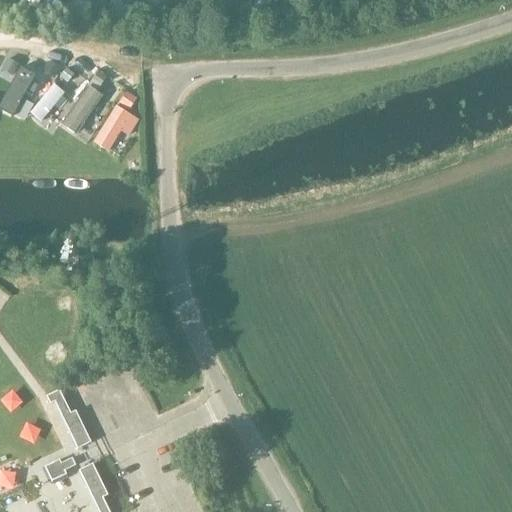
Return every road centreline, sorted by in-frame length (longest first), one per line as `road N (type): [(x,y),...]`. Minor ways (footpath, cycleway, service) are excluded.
road 1 (unclassified): [(291,511),(201,351),(181,299),(170,234),(166,103),(174,82),(192,71)]
road 2 (unclassified): [(511,19),(333,64),(192,71)]
